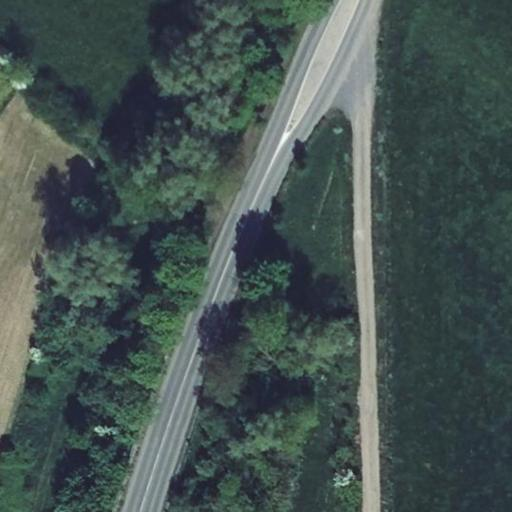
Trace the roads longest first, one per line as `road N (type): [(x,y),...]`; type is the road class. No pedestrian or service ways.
road 1 (track): [(357,25),(368,511)]
road 2 (tertiary): [(141,511),(187,364),(258,189)]
road 3 (tertiary): [(258,189),(316,109),(367,0)]
road 4 (tertiary): [(329,0),(258,189)]
